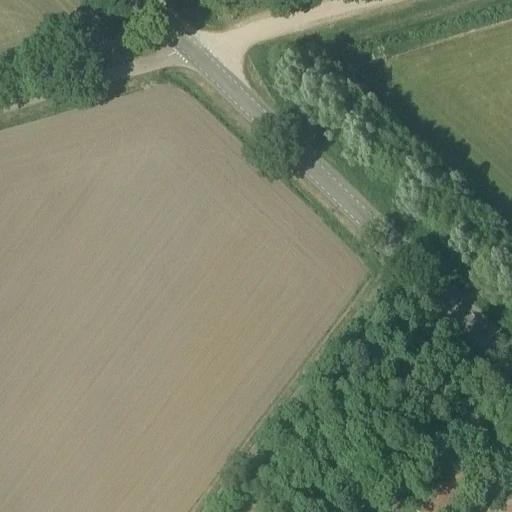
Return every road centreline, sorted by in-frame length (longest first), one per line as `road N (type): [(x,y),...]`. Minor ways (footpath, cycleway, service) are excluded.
road 1 (secondary): [(511,360),(191,51)]
road 2 (unclassified): [(0,107),(191,51)]
road 3 (track): [(246,36),(369,0)]
